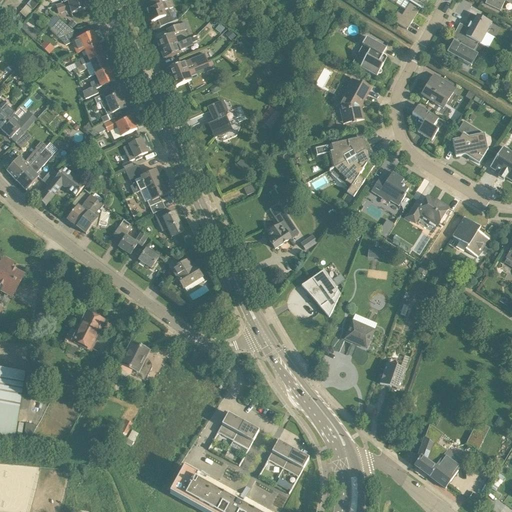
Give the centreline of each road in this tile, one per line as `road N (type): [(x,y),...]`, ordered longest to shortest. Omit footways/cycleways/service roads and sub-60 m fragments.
road 1 (secondary): [(261,331),(108,0)]
road 2 (residential): [(261,331),(221,348),(189,336),(0,188)]
road 3 (residential): [(511,213),(467,199),(413,164),(398,141),(392,95),(444,0)]
road 4 (secondary): [(346,463),(336,436),(261,331)]
